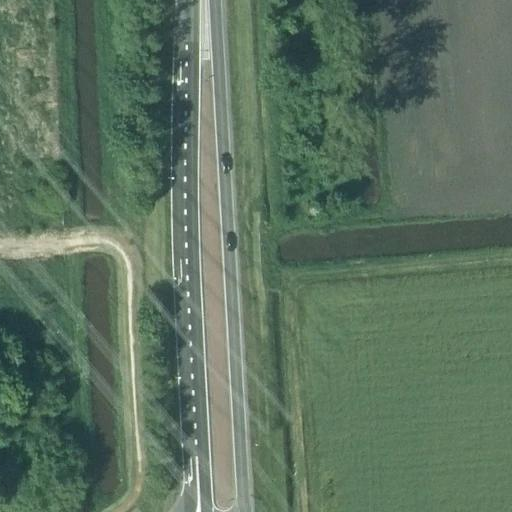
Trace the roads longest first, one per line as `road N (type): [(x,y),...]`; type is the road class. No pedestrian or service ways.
road 1 (trunk): [(245,511),(220,83),(206,11)]
road 2 (trunk): [(206,11),(192,91),(208,511)]
